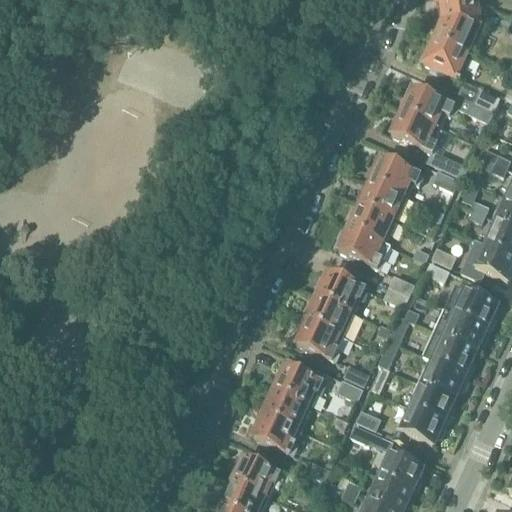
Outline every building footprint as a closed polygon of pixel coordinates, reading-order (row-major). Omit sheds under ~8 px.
[(480,0),(435,0),(438,13),(441,13),(442,22),(482,17),(487,16),(486,6),(481,6),(480,0)] [(437,30),(431,44),(471,62),(484,33),(482,17),(442,22),(444,31),(440,31),(437,30)] [(428,58),(423,69),(431,73),(430,75),(438,78),(438,77),(459,87),(471,62),(431,44),(425,57),(428,58)] [(462,87),(456,100),(493,116),(499,103),(462,87)] [(488,128),(493,116),(456,100),(451,110),(413,93),(408,103),(405,102),(399,115),(439,133),(446,119),(454,122),(458,114),(488,128)] [(433,146),(439,133),(399,115),(393,128),(396,130),(391,140),(430,159),(426,167),(445,176),(462,184),(468,173),(434,157),(438,149),(433,146)] [(497,160),(494,169),(506,174),(510,166),(497,160)] [(367,184),(370,185),(405,202),(411,189),(417,191),(422,181),(381,162),(376,172),(373,171),(367,184)] [(490,177),(502,183),(506,174),(494,169),(490,177)] [(438,177),(433,188),(453,197),(458,186),(438,177)] [(405,202),(370,185),(366,196),(362,194),(356,208),(394,225),(405,202)] [(497,227),(511,233),(511,204),(508,202),(497,227)] [(477,207),(473,216),(485,221),(489,213),(477,207)] [(353,222),(348,233),(384,249),(394,225),(356,208),(350,220),(353,222)] [(443,219),(431,213),(426,223),(438,229),(443,219)] [(473,216),(469,224),(481,229),(485,221),(473,216)] [(486,250),(511,261),(511,233),(497,227),(486,250)] [(384,249),(348,233),(345,231),(340,244),(343,245),(338,257),(379,275),(384,264),(378,262),(384,249)] [(476,245),(460,278),(480,287),(484,278),(508,289),(511,279),(511,261),(486,250),(476,245)] [(428,259),(417,253),(412,263),(424,268),(428,259)] [(455,262),(436,253),(431,264),(450,273),(455,262)] [(449,276),(429,268),(424,279),(444,288),(449,276)] [(317,301),(352,318),(358,306),(362,308),(368,296),(345,285),(345,284),(337,280),(336,281),(328,277),(322,288),(319,289),(315,297),(317,300),(317,301)] [(414,290),(395,281),(388,293),(408,302),(414,290)] [(455,291),(444,314),(487,333),(488,331),(491,332),(496,321),(493,319),(497,311),(455,291)] [(403,314),(408,302),(388,293),(383,305),(403,314)] [(308,312),(303,323),(342,340),(352,318),(317,301),(312,312),(308,312)] [(433,338),(476,358),(481,347),(484,347),(489,337),(487,335),(486,334),(487,333),(444,314),(433,338)] [(401,323),(410,327),(414,329),(419,320),(409,315),(408,317),(404,315),(401,323)] [(336,353),(342,340),(303,323),(298,335),(300,338),(295,348),(304,352),(303,353),(312,357),(312,356),(335,366),(340,355),(336,353)] [(390,346),(399,350),(410,327),(401,323),(390,346)] [(376,340),(389,347),(390,346),(394,338),(380,331),(376,340)] [(423,361),(433,366),(465,381),(466,380),(470,380),(475,370),(472,367),(476,358),(433,338),(423,361)] [(390,346),(379,369),(388,373),(399,350),(390,346)] [(465,381),(433,366),(422,389),(455,404),(459,395),(463,395),(468,385),(465,382),(465,381)] [(379,369),(378,371),(381,373),(371,395),(380,399),(390,376),(387,375),(388,373),(379,369)] [(274,394),(310,411),(315,400),(320,402),(325,390),(302,379),(303,378),(294,373),(293,375),(285,371),(280,382),(277,382),(273,391),(275,394),(274,394)] [(348,372),(343,382),(363,391),(368,381),(348,372)] [(362,395),(342,386),(336,398),(356,406),(362,395)] [(422,389),(411,413),(444,428),(445,427),(448,427),(453,417),(451,414),(455,404),(422,389)] [(261,417),(299,435),(310,411),(274,394),(269,405),(266,405),(261,417)] [(444,429),(444,428),(411,413),(406,424),(403,422),(393,444),(407,450),(411,442),(433,452),(438,442),(441,442),(446,432),(444,429)] [(381,425),(361,416),(356,428),(376,436),(381,425)] [(299,435),(261,417),(255,429),(257,431),(252,442),(261,446),(261,447),(269,451),(270,450),(293,461),(298,449),(293,447),(299,435)] [(336,423),(332,432),(344,437),(348,428),(336,423)] [(374,440),(354,431),(349,442),(368,451),(374,440)] [(390,458),(379,482),(413,497),(413,496),(416,496),(422,485),(419,483),(423,473),(390,458)] [(229,485),(269,503),(274,492),(278,494),(284,482),(259,470),(260,469),(251,465),(251,466),(243,463),(237,474),(235,473),(229,485)] [(311,466),(305,479),(324,487),(332,469),(327,467),(324,473),(311,466)] [(413,497),(379,482),(368,506),(382,511),(405,511),(406,511),(410,511),(415,502),(412,499),(413,497)] [(222,510),(225,511),(264,511),(269,503),(229,485),(223,499),(226,501),(222,510)] [(349,487),(345,495),(357,501),(361,493),(349,487)] [(341,504),(353,509),(357,501),(345,495),(341,504)]
